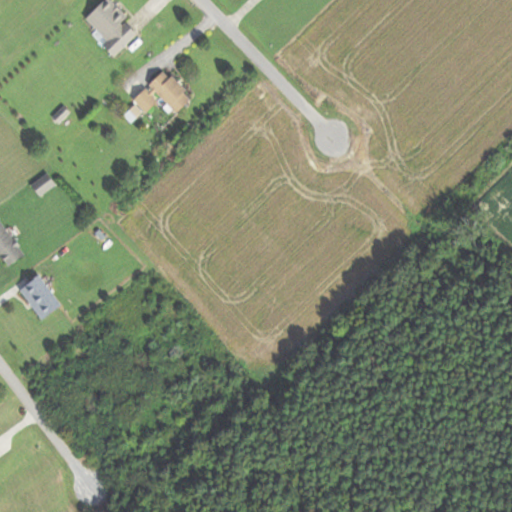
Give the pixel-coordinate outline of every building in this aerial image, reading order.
[(137,33),(106,0),(100,0),(81,17),(103,41),(98,45),(110,58),(137,33)] [(158,98),(172,113),(188,98),(161,69),(129,99),(142,112),(158,98)] [(36,195),(52,184),(45,174),(29,185),(36,195)] [(0,261),(5,267),(22,253),(0,225),(0,261)] [(59,304),(35,274),(15,290),(39,320),(59,304)]
